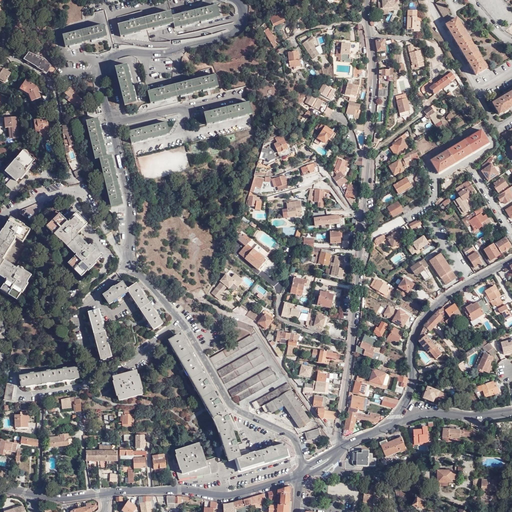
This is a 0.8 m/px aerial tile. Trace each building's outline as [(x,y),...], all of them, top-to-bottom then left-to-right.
[(393,2),(392,0),(382,0),(382,2),(378,2),(378,11),(388,10),(397,10),(397,2),(393,2)] [(445,20),(451,16),(442,0),(436,4),(445,20)] [(172,17),(171,12),(118,25),(121,37),(125,36),(125,38),(133,36),(141,34),(141,32),(154,29),(155,30),(162,28),(170,26),(170,25),(174,24),(175,29),(182,27),(183,29),(189,27),(195,26),(194,24),(201,22),(201,24),(208,22),(213,21),(213,19),(220,17),(217,6),(172,17)] [(412,31),(419,31),(420,21),(417,21),(417,17),(417,10),(408,10),(408,29),(412,29),(412,31)] [(274,18),(272,18),(270,20),(275,28),(277,27),(285,23),(282,17),(285,16),(284,12),(281,14),(279,15),(274,18)] [(477,76),(488,69),(457,18),(446,24),(449,30),(449,31),(452,36),(453,36),(460,47),(459,48),(462,53),(463,53),(470,65),(469,66),(472,70),(473,70),(477,76)] [(107,38),(104,26),(63,36),(66,47),(69,46),(70,48),(76,47),(81,45),(81,44),(92,41),(92,43),(99,41),(105,40),(104,38),(107,38)] [(268,29),(263,32),(274,49),(275,48),(272,42),(274,41),(268,29)] [(311,42),(312,42),(314,40),(312,36),(302,43),(313,58),(319,54),(313,45),(311,42)] [(376,40),(378,50),(386,49),(384,39),(382,39),(376,40)] [(336,55),(338,56),(341,57),(341,59),(342,59),(349,59),(351,59),(352,59),(352,58),(349,58),(351,43),(336,42),(336,44),(337,44),(336,55)] [(415,52),(413,45),(408,46),(413,65),(416,65),(417,68),(424,66),(420,51),(415,52)] [(298,59),(297,50),(288,51),(290,66),(300,65),(299,59),(298,59)] [(53,67),(46,58),(44,58),(43,60),(32,55),(29,60),(41,67),(40,68),(49,74),(50,72),(53,67)] [(132,70),(138,68),(135,58),(129,60),(132,70)] [(0,65),(0,75),(1,76),(8,81),(13,73),(0,65)] [(125,106),(136,103),(136,99),(137,99),(136,92),(134,87),(132,87),(131,80),(132,80),(131,74),(130,69),(128,69),(126,65),(115,68),(125,106)] [(383,75),(389,75),(389,80),(392,80),(393,77),(394,69),(389,70),(379,70),(379,71),(379,78),(383,78),(383,75)] [(450,82),(455,78),(451,72),(435,84),(434,84),(431,80),(426,83),(422,86),(421,87),(420,89),(421,90),(422,91),(428,86),(434,94),(446,85),(449,83),(450,82)] [(215,88),(218,87),(215,76),(148,92),(151,104),(154,103),(155,105),(166,102),(171,101),(171,99),(180,97),(181,98),(187,97),(193,95),(192,94),(203,91),(203,93),(209,91),(216,90),(215,88)] [(38,86),(26,80),(21,89),(25,91),(26,90),(31,93),(34,100),(41,97),(39,92),(40,92),(38,86)] [(347,83),(347,84),(346,86),(344,95),(357,98),(357,97),(358,97),(360,90),(359,90),(360,86),(347,83)] [(333,93),(334,94),(336,90),(323,84),(318,92),(321,93),(330,98),(333,93)] [(72,89),(69,86),(64,89),(69,94),(65,98),(78,108),(83,101),(77,96),(72,89)] [(425,98),(420,91),(416,94),(416,96),(421,101),(425,98)] [(452,96),(449,92),(443,96),(446,101),(452,96)] [(501,114),(511,107),(511,92),(494,103),(501,114)] [(329,118),(332,110),(333,109),(327,107),(328,104),(309,93),(307,97),(308,98),(305,102),(324,113),(323,115),(329,118)] [(401,117),(411,114),(406,95),(402,96),(403,98),(401,98),(401,99),(400,99),(400,100),(397,101),(401,117)] [(358,112),(358,109),(360,104),(349,101),(346,112),(354,114),(354,117),(358,118),(360,113),(358,112)] [(252,114),(249,103),(244,104),(243,102),(238,103),(234,104),(235,106),(220,110),(219,108),(216,109),(214,109),(215,111),(204,113),(207,126),(252,114)] [(440,121),(435,112),(437,111),(433,105),(424,112),(428,117),(429,120),(431,119),(435,124),(440,121)] [(448,120),(454,117),(450,112),(445,116),(448,120)] [(19,138),(16,117),(4,119),(5,128),(8,128),(10,139),(19,138)] [(111,208),(123,205),(121,197),(123,197),(122,190),(121,185),(118,186),(116,176),(118,175),(116,167),(114,159),(113,160),(112,156),(107,157),(106,153),(108,153),(107,146),(105,141),(103,141),(102,134),(104,134),(102,127),(101,122),(99,122),(98,119),(86,122),(95,160),(100,159),(111,208)] [(38,120),(40,132),(40,137),(44,137),(44,139),(49,139),(48,132),(48,127),(49,127),(48,123),(48,122),(47,121),(43,121),(43,120),(42,120),(38,120)] [(169,134),(166,123),(159,125),(158,122),(156,123),(154,124),(154,126),(140,129),(140,127),(138,128),(135,128),(135,130),(129,132),(132,144),(169,134)] [(322,140),(326,142),(328,139),(331,141),(336,133),(321,124),(321,125),(318,123),(315,128),(318,130),(319,128),(322,130),(318,136),(318,135),(314,141),(319,144),(322,140)] [(69,125),(62,126),(64,139),(67,138),(70,146),(75,145),(74,141),(72,134),(69,125)] [(511,136),(511,128),(502,135),(506,141),(511,136)] [(439,174),(486,145),(482,139),(485,136),(482,130),(431,160),(439,174)] [(450,137),(447,131),(441,134),(445,141),(450,137)] [(270,146),(267,147),(267,148),(263,147),(262,149),(259,158),(264,159),(264,158),(266,157),(268,161),(276,157),(274,154),(288,147),(282,134),(275,138),(276,140),(273,141),(273,142),(269,144),(270,146)] [(407,146),(402,138),(393,144),(390,146),(393,150),(392,151),(394,154),(397,151),(398,152),(407,146)] [(490,145),(489,144),(486,145),(439,174),(440,175),(490,145)] [(409,153),(411,152),(416,150),(416,149),(411,151),(408,153),(402,157),(402,158),(403,157),(409,154),(409,153)] [(36,160),(24,150),(6,171),(14,178),(7,185),(13,190),(19,183),(17,181),(20,177),(22,178),(26,173),(29,176),(30,174),(32,172),(30,170),(34,164),(33,163),(36,160)] [(412,161),(418,159),(417,155),(416,150),(411,152),(409,153),(409,154),(403,157),(402,158),(407,165),(411,163),(409,160),(411,159),(412,161)] [(344,175),(347,167),(344,166),(346,161),(336,157),(332,167),(337,174),(335,175),(336,176),(333,178),(339,187),(347,181),(344,175)] [(494,160),(492,158),(488,160),(488,161),(482,165),(485,169),(481,171),(488,182),(498,174),(492,165),(491,163),(494,160)] [(398,160),(394,163),(394,164),(390,167),(395,176),(404,170),(398,160)] [(303,173),(305,173),(309,171),(310,174),(315,172),(312,164),(301,168),(303,173)] [(84,175),(81,170),(74,173),(76,178),(84,175)] [(287,184),(285,175),(275,178),(277,187),(287,184)] [(499,192),(508,186),(503,178),(495,184),(496,187),(495,187),(499,192)] [(411,187),(406,179),(394,185),(399,194),(411,187)] [(345,195),(352,207),(355,200),(352,199),(356,186),(351,185),(352,182),(349,181),(348,184),(347,187),(346,192),(345,195)] [(453,200),(462,215),(469,210),(463,200),(472,194),(471,193),(474,191),(468,181),(457,188),(457,189),(456,190),(459,196),(453,200)] [(511,186),(497,197),(501,202),(503,201),(505,204),(511,199),(511,193),(511,195),(509,191),(511,188),(511,186)] [(325,190),(315,190),(314,202),(319,202),(318,208),(324,208),(325,190)] [(252,192),(250,191),(247,205),(256,207),(255,209),(261,210),(262,202),(260,202),(260,198),(251,197),(252,192)] [(403,211),(402,209),(397,200),(393,202),(394,204),(388,208),(390,211),(389,211),(390,215),(392,215),(393,217),(403,212),(403,211)] [(299,210),(301,210),(300,202),(286,203),(287,215),(295,214),(295,217),(300,216),(299,212),(299,210)] [(404,214),(411,210),(408,205),(402,209),(403,211),(403,212),(404,214)] [(469,222),(471,224),(473,227),(475,226),(478,229),(482,226),(484,228),(491,223),(486,215),(483,217),(481,214),(484,212),(481,208),(462,220),(463,223),(467,220),(468,222),(469,222)] [(48,226),(68,246),(80,233),(90,223),(78,210),(69,219),(61,212),(48,226)] [(313,224),(339,223),(339,214),(313,216),(313,224)] [(12,216),(1,234),(14,242),(17,237),(24,241),(32,228),(26,225),(27,223),(23,221),(20,219),(19,220),(12,216)] [(412,230),(422,225),(419,219),(409,225),(412,230)] [(0,269),(8,258),(5,256),(14,242),(1,234),(3,230),(0,227),(0,269)] [(499,227),(488,234),(489,235),(490,237),(501,230),(499,228),(499,227)] [(341,236),(341,231),(330,232),(330,244),(340,243),(340,236),(341,236)] [(80,233),(68,246),(77,255),(69,264),(82,276),(103,253),(92,242),(91,243),(83,236),(80,233)] [(249,243),(247,240),(240,234),(236,239),(245,247),(240,254),(258,269),(262,264),(264,265),(268,260),(259,252),(258,254),(253,249),(248,245),(249,243)] [(388,239),(393,248),(401,243),(396,234),(391,237),(388,239)] [(374,243),(372,251),(373,251),(374,249),(375,249),(376,247),(384,253),(385,252),(378,245),(387,240),(384,235),(376,238),(374,243)] [(501,253),(511,247),(505,238),(495,244),(501,253)] [(476,243),(480,250),(484,247),(480,241),(479,240),(476,242),(476,243)] [(462,249),(464,252),(473,247),(470,244),(462,249)] [(499,255),(493,244),(484,250),(490,261),(499,255)] [(464,252),(474,267),(481,263),(479,259),(480,258),(473,247),(464,252)] [(319,249),(308,248),(308,254),(312,254),(316,255),(314,262),(328,265),(331,254),(331,251),(321,249),(319,249)] [(445,283),(455,277),(451,272),(452,271),(440,254),(430,261),(441,278),(442,278),(445,283)] [(341,272),(342,269),(344,259),(335,257),(334,264),(331,263),(329,275),(341,278),(343,273),(341,272)] [(8,258),(0,269),(0,274),(1,275),(5,278),(8,274),(11,276),(3,289),(19,298),(35,272),(26,266),(27,265),(24,263),(23,265),(21,263),(20,265),(8,258)] [(425,269),(429,266),(425,259),(410,268),(415,275),(417,276),(419,274),(419,273),(420,272),(422,273),(422,276),(426,282),(431,278),(425,269)] [(227,286),(229,288),(233,283),(237,287),(242,280),(234,274),(231,278),(226,274),(220,281),(221,281),(211,293),(219,300),(224,294),(222,292),(225,289),(224,288),(226,285),(227,286)] [(294,277),(291,293),(296,294),(297,289),(303,290),(305,283),(306,284),(307,280),(294,277)] [(456,279),(455,277),(445,283),(447,285),(456,279)] [(414,285),(404,278),(399,287),(408,293),(410,289),(411,290),(414,285)] [(387,291),(390,287),(378,280),(377,281),(375,280),(372,285),(374,286),(373,288),(386,296),(388,292),(387,291)] [(127,289),(123,282),(115,287),(114,286),(110,289),(110,290),(103,295),(109,304),(119,298),(128,292),(135,302),(147,319),(154,330),(163,324),(157,315),(158,315),(156,312),(155,312),(144,296),(145,296),(143,292),(142,292),(136,283),(127,289)] [(493,306),(496,304),(501,301),(499,297),(500,296),(498,291),(496,292),(495,291),(497,290),(494,285),(485,291),(487,295),(491,301),(493,306)] [(326,293),(321,292),(318,305),(330,308),(334,295),(329,294),(329,292),(326,291),(326,293)] [(491,312),(481,299),(471,305),(470,303),(463,308),(466,313),(465,314),(468,320),(469,320),(473,326),(479,323),(476,318),(486,313),(487,314),(491,312)] [(502,301),(497,304),(496,304),(498,309),(497,309),(497,308),(494,310),(494,311),(496,315),(497,316),(500,314),(500,313),(501,312),(505,320),(511,316),(509,312),(508,312),(507,310),(508,310),(505,305),(504,305),(502,301)] [(291,315),(293,315),(298,316),(300,311),(290,308),(291,305),(286,304),(286,303),(284,303),(281,315),(289,317),(291,315)] [(446,322),(447,324),(458,317),(460,319),(463,317),(456,304),(445,311),(451,319),(446,322)] [(238,312),(246,315),(248,309),(240,306),(238,312)] [(425,326),(429,330),(431,332),(439,323),(443,319),(439,315),(444,310),(442,308),(439,310),(425,326)] [(101,360),(112,357),(108,344),(109,344),(108,340),(107,340),(102,323),(104,322),(103,319),(102,319),(99,310),(89,312),(92,323),(98,346),(101,360)] [(258,316),(251,310),(246,316),(254,321),(258,316)] [(406,314),(400,310),(393,321),(403,327),(409,317),(405,315),(406,314)] [(273,320),(265,314),(258,323),(266,330),(273,320)] [(316,326),(322,328),(325,318),(317,316),(316,319),(312,318),(312,320),(311,320),(310,324),(316,326)] [(382,335),(388,325),(383,322),(379,329),(377,328),(375,332),(382,335)] [(420,336),(418,342),(428,353),(431,352),(436,359),(442,355),(424,334),(429,330),(425,326),(420,336)] [(397,344),(404,334),(395,328),(387,341),(391,343),(393,341),(397,344)] [(278,332),(276,340),(280,341),(280,342),(288,344),(289,340),(290,334),(278,332)] [(290,333),(290,334),(289,340),(288,344),(289,344),(287,354),(291,355),(293,349),(294,348),(295,346),(296,346),(298,335),(290,333)] [(288,453),(285,444),(273,448),(273,447),(270,448),(270,449),(252,454),(252,453),(250,454),(248,449),(246,450),(244,443),(238,445),(236,440),(235,441),(232,430),(234,429),(230,420),(226,411),(224,412),(221,405),(222,405),(219,399),(217,400),(210,386),(211,385),(208,380),(206,381),(198,365),(199,365),(196,360),(195,361),(186,346),(188,345),(185,340),(183,341),(179,334),(169,340),(175,350),(186,369),(196,387),(201,396),(207,406),(213,416),(217,426),(220,432),(225,447),(229,461),(237,459),(241,470),(254,466),(277,458),(289,455),(288,453)] [(256,341),(252,334),(210,358),(214,364),(256,341)] [(357,346),(356,352),(364,355),(368,343),(372,345),(373,346),(376,340),(368,336),(365,334),(362,341),(363,342),(360,347),(357,346)] [(482,342),(485,346),(489,343),(485,337),(480,341),(482,342)] [(504,354),(511,352),(511,351),(511,350),(511,340),(511,341),(511,342),(508,343),(507,341),(498,343),(501,355),(504,355),(504,354)] [(467,359),(485,346),(482,342),(464,355),(467,359)] [(488,352),(494,348),(490,342),(489,343),(485,346),(488,352)] [(368,343),(364,355),(379,362),(384,350),(381,349),(378,353),(374,352),(375,349),(371,348),(372,345),(368,343)] [(278,347),(274,349),(279,357),(283,354),(278,347)] [(225,384),(267,360),(260,348),(218,371),(225,384)] [(320,351),(320,355),(318,362),(325,363),(326,357),(336,359),(336,354),(320,351)] [(144,365),(150,359),(145,354),(139,360),(144,365)] [(478,369),(484,371),(486,372),(489,373),(491,367),(490,366),(494,358),(485,354),(484,355),(482,359),(479,358),(477,361),(480,363),(479,365),(476,364),(474,369),(477,370),(478,369)] [(311,365),(307,365),(307,361),(300,360),(298,375),(310,377),(311,365)] [(79,378),(78,367),(67,369),(67,368),(63,369),(63,370),(52,371),(51,370),(47,371),(47,372),(35,374),(35,372),(30,373),(31,375),(20,376),(21,386),(32,385),(50,382),(67,380),(79,378)] [(278,380),(271,367),(229,391),(232,397),(236,395),(240,402),(278,380)] [(362,383),(386,389),(389,377),(389,376),(388,374),(373,370),(370,380),(358,376),(357,380),(363,382),(362,383)] [(138,375),(137,371),(124,374),(113,377),(114,382),(115,382),(116,387),(115,388),(116,392),(117,391),(119,396),(118,396),(119,401),(143,395),(142,391),(141,390),(138,375)] [(326,383),(329,383),(330,375),(323,374),(318,373),(316,381),(326,383)] [(401,386),(406,388),(407,387),(408,382),(408,378),(400,376),(399,379),(399,381),(403,382),(401,386)] [(314,381),(313,387),(316,387),(315,391),(324,393),(326,383),(316,381),(314,381)] [(365,395),(368,385),(356,382),(353,392),(365,395)] [(477,388),(479,393),(483,392),(485,398),(500,393),(496,383),(495,384),(494,382),(477,388)] [(272,413),(284,406),(279,397),(290,390),(292,389),(289,383),(253,403),(257,409),(261,407),(261,408),(263,407),(266,413),(270,410),(272,413)] [(14,386),(7,384),(4,399),(11,401),(14,386)] [(421,397),(434,402),(435,398),(436,396),(438,397),(440,392),(427,388),(425,393),(423,393),(421,397)] [(279,397),(284,406),(300,429),(312,422),(290,390),(279,397)] [(366,398),(354,395),(351,407),(363,409),(366,398)] [(60,399),(61,408),(72,407),(72,409),(75,408),(75,412),(78,411),(76,411),(75,397),(79,397),(79,396),(74,396),(60,399)] [(314,396),(313,408),(316,409),(325,410),(325,406),(323,406),(324,397),(314,396)] [(359,410),(350,408),(345,429),(354,432),(357,418),(358,414),(355,413),(356,412),(358,412),(359,410)] [(324,411),(316,409),(315,410),(317,410),(317,411),(318,412),(318,415),(321,419),(323,417),(336,420),(337,413),(324,411)] [(30,421),(29,412),(21,412),(21,415),(15,415),(16,427),(28,427),(28,422),(30,421)] [(357,418),(359,419),(377,423),(379,421),(381,415),(371,413),(370,416),(358,414),(357,418)] [(134,414),(123,414),(123,424),(134,424),(134,414)] [(414,430),(415,443),(429,443),(428,426),(423,427),(423,429),(414,430)] [(317,429),(305,433),(308,441),(320,437),(317,429)] [(463,430),(463,431),(460,431),(460,430),(443,429),(442,437),(442,441),(448,441),(448,438),(459,439),(459,435),(470,436),(470,435),(475,435),(476,432),(472,431),(463,430)] [(72,443),(72,433),(58,434),(59,436),(49,437),(49,438),(49,439),(49,442),(49,446),(70,445),(70,444),(72,443)] [(129,447),(133,447),(133,435),(125,435),(125,440),(129,440),(129,447)] [(38,447),(38,439),(20,436),(19,440),(19,442),(19,443),(18,448),(21,448),(21,446),(22,444),(29,445),(32,446),(38,447)] [(407,450),(401,437),(387,443),(387,441),(380,443),(385,457),(401,451),(401,452),(407,450)] [(19,443),(19,442),(19,440),(15,440),(14,443),(0,440),(0,442),(0,455),(5,457),(6,451),(16,452),(17,443),(19,443)] [(201,448),(199,444),(187,447),(176,451),(177,455),(182,469),(177,471),(180,478),(214,473),(216,472),(218,470),(218,468),(215,459),(204,462),(200,449),(201,448)] [(86,451),(86,460),(117,461),(117,451),(115,451),(112,451),(112,445),(99,445),(99,451),(86,451)] [(133,453),(133,451),(133,448),(120,447),(120,456),(129,456),(134,456),(133,453)] [(379,459),(375,458),(372,458),(372,453),(369,453),(369,451),(362,451),(362,453),(353,453),(353,461),(357,465),(379,466),(379,459)] [(166,467),(164,455),(154,456),(155,468),(166,467)] [(146,468),(145,457),(134,458),(134,459),(134,463),(134,466),(134,467),(134,468),(146,468)] [(128,483),(134,483),(134,468),(134,467),(120,467),(121,470),(123,470),(123,471),(128,471),(128,474),(128,483)] [(447,487),(447,483),(455,483),(455,471),(437,471),(437,483),(438,482),(438,486),(447,487)] [(481,491),(496,492),(497,480),(482,479),(481,491)] [(290,505),(291,488),(289,486),(268,493),(269,502),(271,501),(278,502),(277,504),(290,505)] [(371,491),(366,491),(364,510),(373,511),(378,511),(380,498),(377,498),(378,488),(372,487),(371,491)] [(251,504),(251,505),(261,507),(264,494),(251,498),(251,500),(251,503),(251,504)] [(154,502),(153,496),(139,497),(139,503),(140,503),(141,511),(152,511),(151,504),(151,502),(154,502)] [(180,500),(184,501),(184,497),(181,497),(173,496),(166,496),(167,508),(180,508),(180,500)] [(425,503),(416,497),(412,505),(417,509),(418,507),(421,509),(422,509),(423,510),(425,508),(423,507),(425,503)] [(251,504),(251,503),(251,500),(244,502),(246,506),(244,507),(242,501),(240,501),(233,503),(235,511),(236,511),(241,511),(245,511),(246,507),(251,505),(251,504)] [(216,509),(217,504),(205,501),(205,507),(204,511),(213,511),(214,509),(216,509)] [(89,511),(93,511),(92,510),(96,508),(96,504),(91,505),(90,502),(86,503),(85,503),(86,506),(85,506),(73,510),(70,510),(70,511),(89,511)] [(123,511),(133,511),(136,508),(128,502),(122,511),(123,511)] [(235,511),(233,503),(232,504),(223,505),(223,511),(235,511)] [(289,511),(290,505),(277,504),(277,505),(272,505),(272,503),(271,503),(271,505),(270,505),(268,511),(289,511)]
